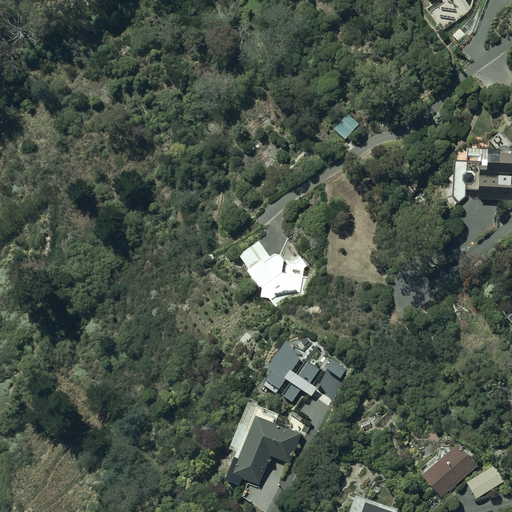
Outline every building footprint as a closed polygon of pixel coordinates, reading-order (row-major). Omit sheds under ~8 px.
[(511,149),(453,145),(449,197),(511,201),(511,149)] [(258,239),(238,254),(247,267),(246,268),(258,286),(260,285),(262,287),(261,297),(269,297),(275,306),(290,295),(300,294),(305,267),(308,266),(300,254),(292,260),(283,258),(279,253),(273,252),(269,255),(258,239)] [(271,369),(261,383),(276,394),(278,391),(291,400),(300,388),(311,396),(316,388),(307,382),(318,367),(326,373),(320,381),(333,402),(351,370),(326,355),(320,366),(306,358),(304,363),(298,359),(286,338),(266,366),(271,369)] [(236,451),(224,478),(240,485),(243,477),(259,484),(271,454),(290,462),(303,433),(275,421),(278,415),(248,402),(228,448),(236,451)] [(457,442),(421,472),(441,496),(477,466),(457,442)] [(493,466),(467,480),(479,501),(505,486),(493,466)] [(393,511),(364,502),(361,511),(393,511)]
